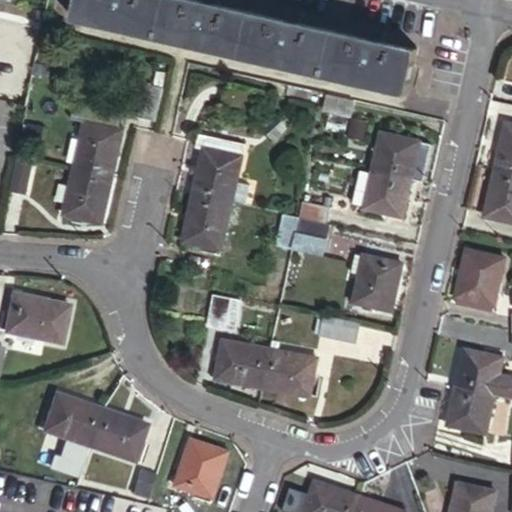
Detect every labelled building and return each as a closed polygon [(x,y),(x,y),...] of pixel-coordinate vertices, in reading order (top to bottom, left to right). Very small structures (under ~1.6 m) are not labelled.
[(70,0),(66,19),(409,95),(419,48),(383,41),(366,37),(298,22),(281,19),(211,4),(195,0),(70,0)] [(281,19),(298,22),(300,14),(283,10),(281,19)] [(366,37),(383,41),(384,33),(368,29),(366,37)] [(225,101),(229,79),(224,78),(220,100),(225,101)] [(263,87),(229,79),(225,101),(258,109),(263,87)] [(320,88),(277,79),(276,87),(319,96),(320,88)] [(159,85),(141,81),(133,114),(152,118),(159,85)] [(110,87),(96,82),(93,91),(107,95),(110,87)] [(350,110),(354,95),(325,89),(322,103),(350,110)] [(347,112),(329,109),(326,124),(344,127),(347,112)] [(287,119),(279,111),(267,124),(275,132),(287,119)] [(353,112),(350,124),(364,127),(367,115),(353,112)] [(76,162),(114,171),(124,124),(86,115),(76,162)] [(511,119),(506,118),(495,164),(511,168),(511,119)] [(364,127),(350,124),(349,132),(363,135),(364,127)] [(410,173),(419,175),(428,138),(380,128),(372,164),(410,173)] [(209,144),(212,132),(203,130),(204,138),(203,142),(209,144)] [(204,169),(200,188),(238,197),(238,194),(253,197),(256,180),(242,177),(250,140),(212,132),(209,144),(206,161),(204,169)] [(34,142),(20,138),(18,147),(32,149),(34,142)] [(25,192),(33,160),(17,156),(9,188),(25,192)] [(103,218),(114,171),(76,162),(65,210),(103,218)] [(410,173),(372,164),(371,167),(360,165),(352,197),(364,199),(364,201),(402,208),(410,173)] [(511,168),(495,164),(483,211),(511,217),(511,168)] [(238,197),(200,188),(190,237),(228,245),(238,197)] [(277,239),(292,241),(298,211),(283,208),(277,239)] [(318,247),(326,217),(298,211),(292,241),(318,247)] [(505,252),(468,242),(455,293),(494,302),(505,252)] [(402,256),(355,247),(352,266),(360,268),(355,294),(392,302),(402,256)] [(64,298),(13,288),(6,327),(57,336),(64,298)] [(238,293),(214,288),(207,318),(232,323),(238,293)] [(358,316),(320,308),(316,328),(353,336),(358,316)] [(268,348),(270,339),(223,329),(215,366),(261,376),(268,348)] [(458,381),(495,390),(505,344),(467,335),(458,381)] [(316,349),(270,339),(268,348),(261,376),(308,386),(316,349)] [(485,436),(495,390),(458,381),(447,428),(485,436)] [(90,437),(102,401),(57,385),(44,421),(68,429),(65,439),(83,445),(86,436),(90,437)] [(148,418),(102,401),(90,437),(136,453),(148,418)] [(229,446),(192,433),(176,477),(213,490),(229,446)] [(142,500),(152,476),(138,470),(128,495),(142,500)] [(353,511),(360,491),(316,476),(303,511),(304,511),(353,511)] [(490,511),(495,493),(458,485),(451,511),(490,511)] [(403,511),(405,507),(360,491),(353,511),(403,511)]
